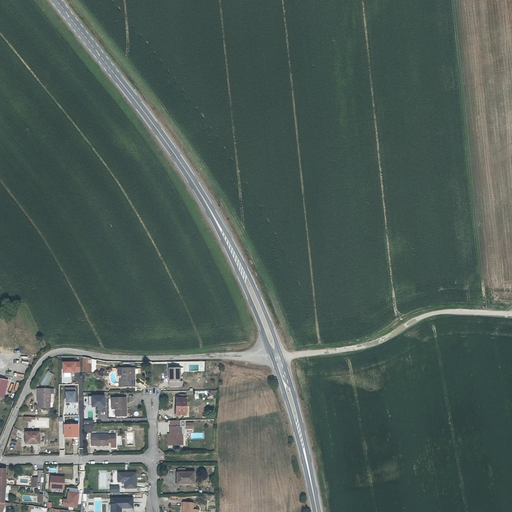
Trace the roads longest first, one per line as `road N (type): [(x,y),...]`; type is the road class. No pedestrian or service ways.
road 1 (unclassified): [(271,355),(57,352),(36,366),(0,450)]
road 2 (secondary): [(281,355),(229,234),(163,136)]
road 3 (secondary): [(163,136),(247,287),(271,355)]
road 4 (track): [(511,314),(444,310),(364,344),(281,355)]
road 5 (secondary): [(55,0),(163,136)]
road 6 (secondary): [(271,355),(315,504)]
road 7 (secondary): [(315,504),(281,355)]
road 8 (residential): [(0,463),(152,457)]
